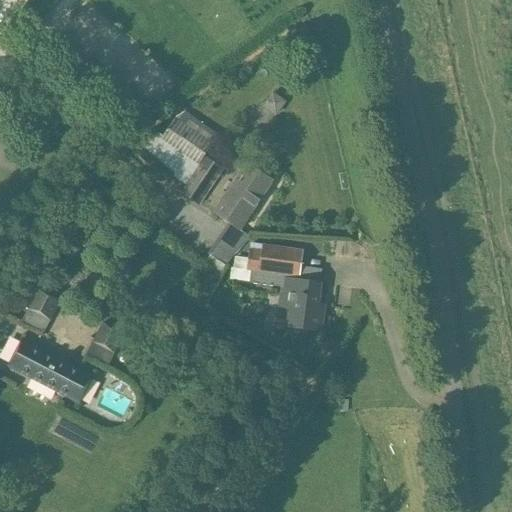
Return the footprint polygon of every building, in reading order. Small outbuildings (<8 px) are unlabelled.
[(277,90),(267,104),(280,114),(290,100),(277,90)] [(216,141),(178,115),(161,140),(199,166),(216,141)] [(223,169),(206,157),(186,188),(188,189),(184,194),(199,205),(223,169)] [(272,180),(247,164),(214,214),(239,231),(272,180)] [(302,251),(263,246),(262,252),(250,251),(247,270),(251,271),(249,283),(284,288),(283,296),(287,297),(285,313),(288,314),(286,328),(322,333),(326,305),(317,304),(320,284),(285,279),(286,275),(299,277),(302,251)] [(60,301),(38,290),(28,309),(50,320),(60,301)] [(125,335),(103,324),(93,342),(115,354),(125,335)] [(94,376),(22,339),(7,367),(80,404),(94,376)] [(147,349),(130,340),(121,357),(138,366),(147,349)]
